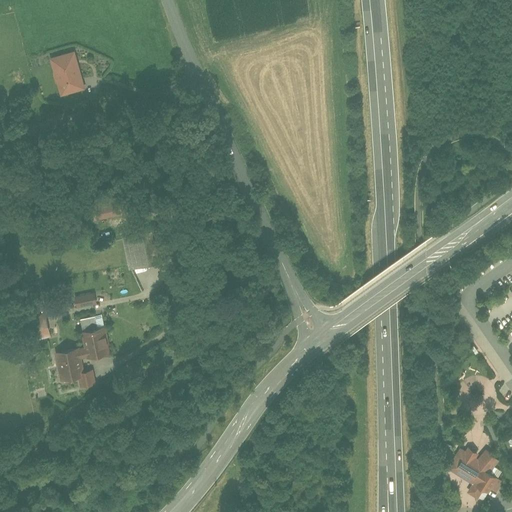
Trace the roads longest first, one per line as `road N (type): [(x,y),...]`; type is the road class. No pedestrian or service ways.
road 1 (residential): [(169,0),(316,339)]
road 2 (primary): [(393,419),(380,138)]
road 3 (tertiary): [(316,339),(511,198)]
road 4 (tertiary): [(316,339),(173,511)]
road 5 (primary): [(380,138),(368,0)]
road 6 (primary): [(380,138),(380,0)]
road 7 (unknown): [(168,90),(47,130)]
